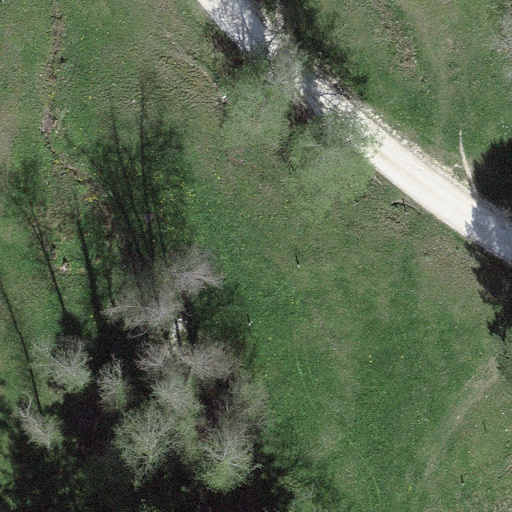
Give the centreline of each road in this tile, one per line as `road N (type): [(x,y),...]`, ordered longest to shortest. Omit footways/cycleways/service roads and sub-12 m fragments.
road 1 (track): [(229,0),(354,129),(511,247)]
road 2 (track): [(511,194),(387,0)]
